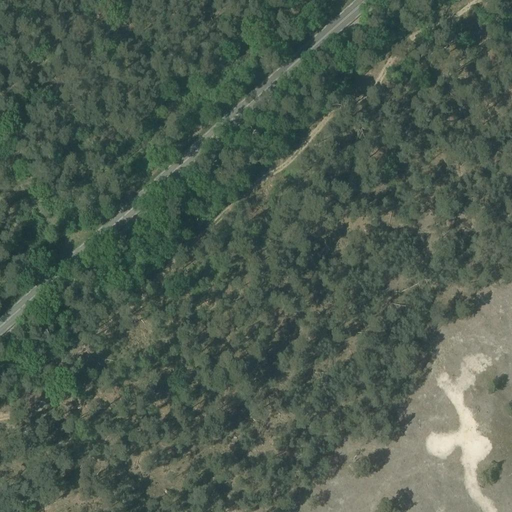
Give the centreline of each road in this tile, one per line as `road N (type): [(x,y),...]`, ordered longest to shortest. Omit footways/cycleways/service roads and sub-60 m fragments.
road 1 (track): [(504,0),(457,19),(0,407)]
road 2 (primary): [(0,326),(366,0)]
